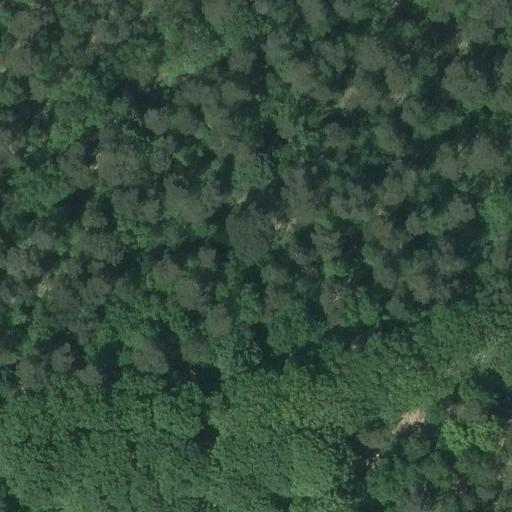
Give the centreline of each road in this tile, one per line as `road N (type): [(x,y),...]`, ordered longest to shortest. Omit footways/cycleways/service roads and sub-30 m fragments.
road 1 (track): [(511,348),(223,447)]
road 2 (track): [(29,455),(223,447)]
